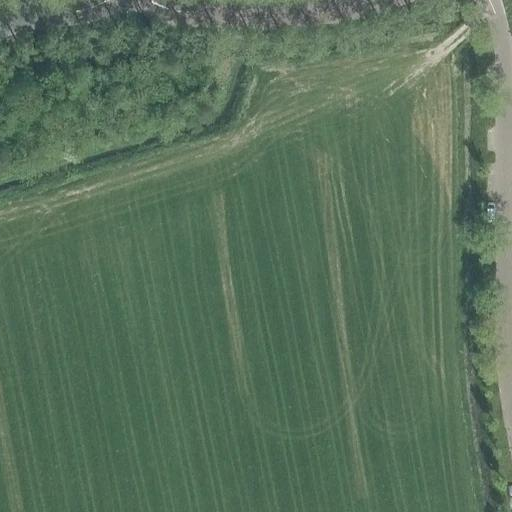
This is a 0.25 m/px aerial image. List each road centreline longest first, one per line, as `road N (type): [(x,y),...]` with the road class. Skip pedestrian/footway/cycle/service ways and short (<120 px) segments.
road 1 (tertiary): [(487,0),(503,61),(507,387)]
road 2 (tertiary): [(128,10),(275,14),(370,0)]
road 3 (tertiary): [(0,25),(128,10)]
